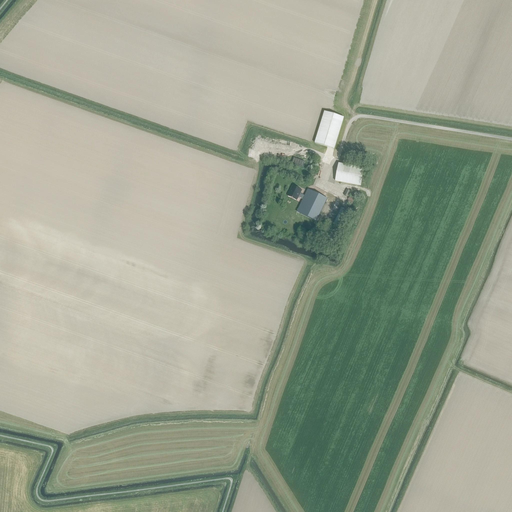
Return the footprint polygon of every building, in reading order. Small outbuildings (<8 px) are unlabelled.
[(324,112),(314,143),(334,149),(344,118),(324,112)] [(294,158),(293,164),(305,167),(307,161),(294,158)] [(338,164),(335,181),(361,186),(364,168),(338,164)] [(292,186),(287,196),(297,201),(298,197),(306,201),(300,214),(316,221),(327,198),(311,191),(307,197),(300,194),(301,190),(292,186)] [(349,212),(340,208),(325,239),(335,243),(349,212)]
